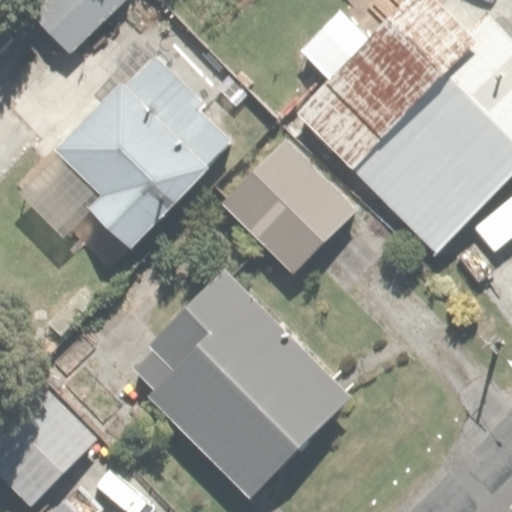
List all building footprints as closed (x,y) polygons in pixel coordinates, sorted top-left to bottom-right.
[(37,0),(81,45),(127,0),(37,0)] [(333,69),(298,104),(441,246),(511,174),(511,35),(476,0),(338,0),(302,37),(333,69)] [(152,34),(58,130),(111,181),(92,200),(131,239),(244,125),(152,34)] [(290,128),(224,194),(297,266),(362,200),(290,128)] [(353,383),(228,258),(125,361),(250,486),(353,383)] [(41,373),(0,413),(0,461),(32,494),(98,430),(41,373)] [(99,511),(71,481),(39,511),(99,511)]
